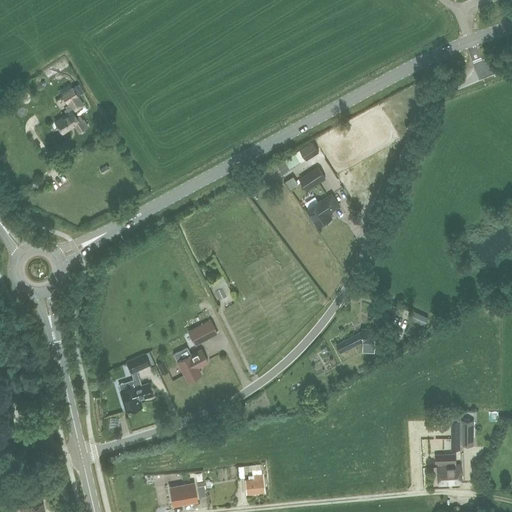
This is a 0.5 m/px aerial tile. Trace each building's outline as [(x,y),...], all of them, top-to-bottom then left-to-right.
[(55,121),(62,133),(74,125),(79,132),(86,128),(81,120),(79,117),(77,118),(72,111),(82,104),(77,96),(73,89),(62,96),(66,103),(67,102),(70,106),(64,110),(67,114),(55,121)] [(306,160),(319,152),(312,140),(299,148),(306,160)] [(105,165),(100,168),(100,170),(101,173),(104,174),(109,170),(110,168),(107,165),(105,165)] [(318,167),(300,179),(307,190),(325,178),(318,167)] [(293,175),(285,181),(290,189),(298,183),(293,175)] [(320,200),(307,209),(318,226),(332,218),(328,213),(339,206),(332,194),(321,201),(320,200)] [(223,286),(215,290),(218,299),(227,295),(223,286)] [(428,317),(413,310),(409,319),(424,325),(428,317)] [(385,321),(391,323),(394,315),(384,311),(382,317),(381,319),(385,321)] [(195,345),(218,333),(210,319),(187,331),(195,345)] [(361,342),(364,342),(363,351),(374,351),(375,343),(377,343),(377,329),(362,328),(362,331),(337,344),(341,352),(361,342)] [(173,354),(187,381),(201,374),(197,367),(206,362),(199,350),(193,354),(193,353),(190,354),(186,347),(173,354)] [(134,411),(134,409),(142,407),(140,399),(152,396),(148,383),(142,385),(140,379),(139,379),(137,370),(150,364),(145,352),(126,361),(130,373),(131,372),(133,380),(118,384),(121,391),(126,411),(128,411),(130,412),(134,411)] [(156,363),(161,374),(168,371),(163,360),(156,363)] [(451,420),(451,449),(460,449),(460,441),(462,441),(462,445),(474,445),(474,420),(461,420),(461,410),(440,410),(440,420),(451,420)] [(440,484),(462,483),(461,464),(455,464),(455,462),(456,462),(456,452),(435,453),(435,463),(438,463),(440,484)] [(239,470),(247,470),(246,460),(238,461),(239,470)] [(245,480),(247,493),(264,492),(262,474),(261,474),(260,464),(248,465),(248,471),(252,471),(252,475),(248,475),(248,480),(245,480)] [(169,488),(172,505),(179,504),(180,504),(193,501),(191,493),(195,492),(194,486),(190,486),(190,484),(175,486),(175,487),(169,488)] [(199,497),(205,496),(204,485),(197,486),(199,497)] [(0,493),(0,497),(1,505),(11,504),(8,491),(0,493)] [(26,492),(14,495),(15,502),(27,500),(26,492)] [(44,511),(43,503),(28,506),(28,507),(25,508),(25,511),(44,511)]
